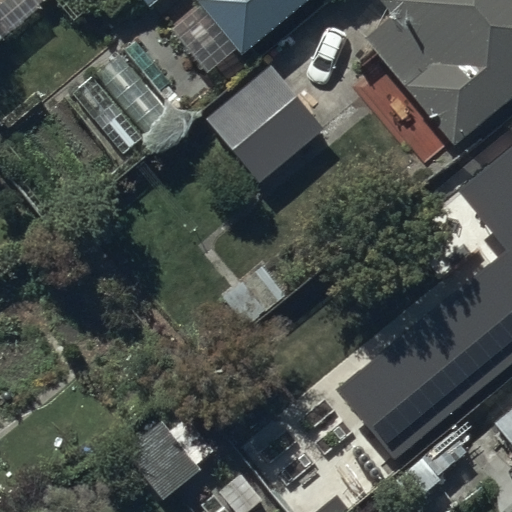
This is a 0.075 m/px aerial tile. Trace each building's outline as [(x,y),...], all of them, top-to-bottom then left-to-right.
[(133,0),(147,16),(166,0),(133,0)] [(207,0),(193,12),(239,69),(324,0),(207,0)] [(388,28),(363,49),(450,157),(511,107),(511,0),(392,0),(376,13),(388,28)] [(272,72),(204,129),(257,195),(326,139),(272,72)] [(511,251),(511,259),(294,440),(348,505),(456,416),(442,400),(511,341),(511,220),(497,233),(511,251)] [(511,420),(495,434),(511,455),(511,420)] [(158,433),(122,461),(161,511),(198,483),(158,433)]
